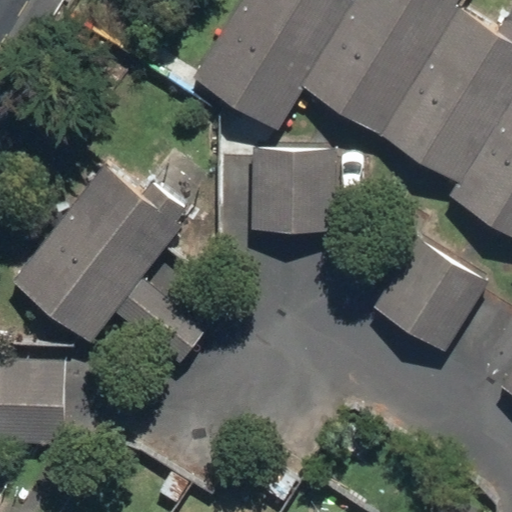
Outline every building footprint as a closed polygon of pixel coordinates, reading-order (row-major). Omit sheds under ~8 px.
[(244,0),(201,71),(283,121),(311,74),(467,169),(387,302),(452,341),(511,241),(511,367),(508,374),(511,376),(511,14),(488,0),(244,0)] [(339,220),(340,140),(263,140),(262,219),(339,220)] [(98,332),(117,307),(120,304),(188,355),(218,316),(150,264),(187,216),(105,153),(16,270),(98,332)] [(0,433),(69,435),(71,349),(0,346),(0,433)] [(413,511),(379,491),(366,511),(413,511)]
